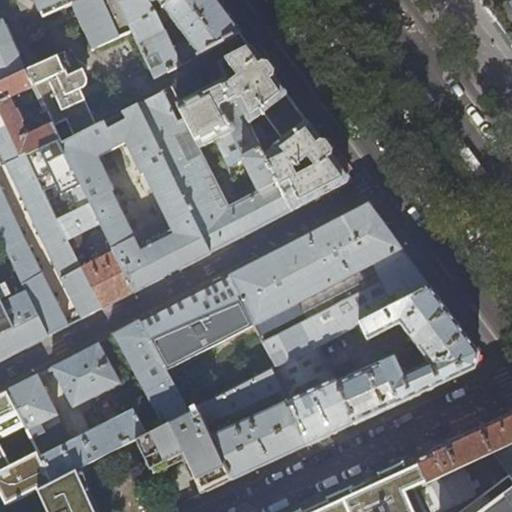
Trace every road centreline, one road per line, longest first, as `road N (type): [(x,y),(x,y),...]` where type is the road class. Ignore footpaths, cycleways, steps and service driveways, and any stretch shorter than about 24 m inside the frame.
road 1 (residential): [(0,378),(386,176)]
road 2 (residential): [(511,383),(231,511)]
road 3 (primary): [(511,187),(373,0)]
road 4 (primary): [(260,0),(386,176)]
road 5 (primary): [(386,176),(511,343)]
